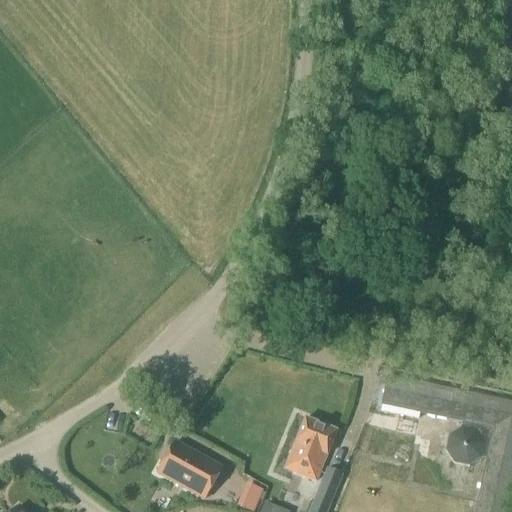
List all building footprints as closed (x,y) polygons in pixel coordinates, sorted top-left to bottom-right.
[(511,409),(386,383),(380,408),(461,425),(461,429),(448,437),(444,453),(453,466),(469,469),(482,461),(485,461),(474,511),(500,511),(511,458),(511,409)] [(305,421),(288,461),(284,472),(315,485),(336,434),(305,421)] [(220,470),(174,444),(157,475),(204,501),(220,470)] [(326,471),(309,511),(328,511),(343,478),(326,471)] [(246,511),(253,511),(262,492),(251,487),(241,510),(246,511)]
